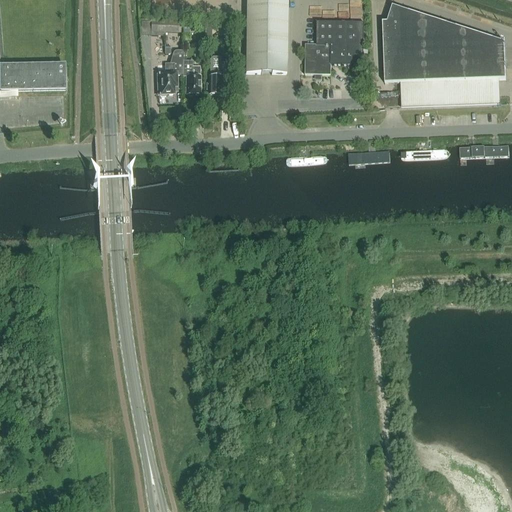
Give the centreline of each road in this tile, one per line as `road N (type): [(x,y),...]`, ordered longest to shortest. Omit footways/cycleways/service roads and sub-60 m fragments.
road 1 (secondary): [(158,511),(116,252),(104,4)]
road 2 (unclassified): [(141,147),(511,129)]
road 3 (track): [(385,511),(379,293),(417,282),(511,279)]
